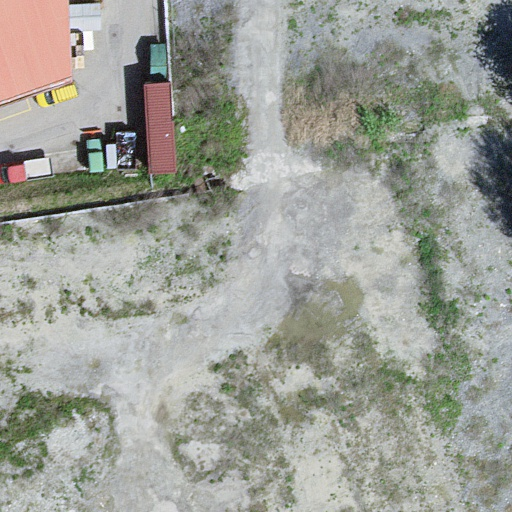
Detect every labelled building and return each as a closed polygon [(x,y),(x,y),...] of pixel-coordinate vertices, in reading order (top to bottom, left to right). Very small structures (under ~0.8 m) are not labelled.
[(0,0),(0,106),(84,79),(76,0),(0,0)] [(225,0),(149,0),(154,113),(230,110),(225,0)] [(437,50),(284,54),(286,114),(439,110),(437,50)] [(511,319),(471,180),(412,197),(467,384),(511,370),(511,319)] [(211,194),(0,228),(0,314),(225,277),(211,194)] [(511,511),(511,381),(454,398),(488,511),(511,511)]
